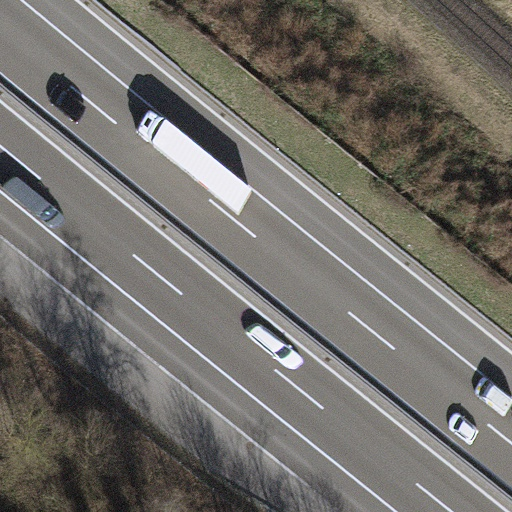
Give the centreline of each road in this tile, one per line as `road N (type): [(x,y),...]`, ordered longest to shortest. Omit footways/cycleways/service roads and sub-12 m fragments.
road 1 (motorway): [(511,420),(0,4)]
road 2 (motorway): [(0,166),(425,511)]
